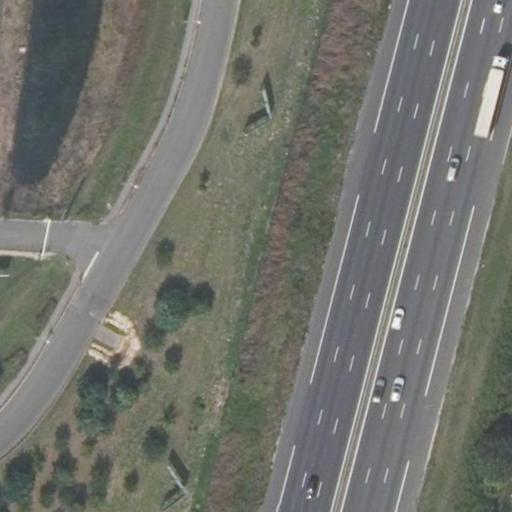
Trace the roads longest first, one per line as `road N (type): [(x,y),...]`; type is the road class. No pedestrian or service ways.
road 1 (motorway): [(432,0),(301,511)]
road 2 (motorway): [(371,511),(501,0)]
road 3 (unclassified): [(219,0),(182,139),(92,302),(28,403),(0,432)]
